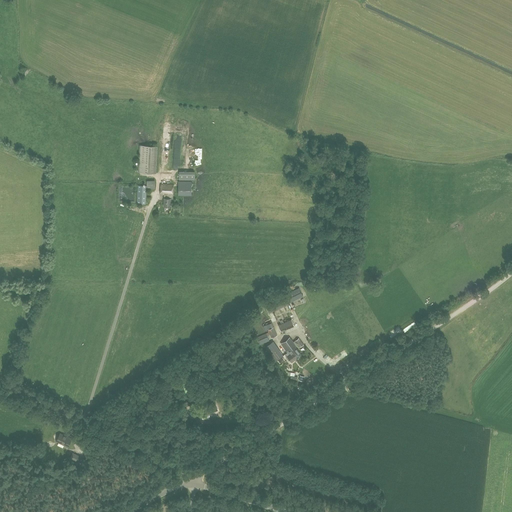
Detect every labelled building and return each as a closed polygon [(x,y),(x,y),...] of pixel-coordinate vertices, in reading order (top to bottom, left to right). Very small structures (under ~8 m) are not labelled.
[(140,145),(139,172),(156,172),(157,146),(140,145)] [(180,179),(195,178),(195,170),(180,171),(180,179)] [(147,188),(155,188),(155,180),(150,180),(150,183),(147,183),(147,188)] [(191,195),(191,181),(178,181),(178,195),(191,195)] [(163,206),(167,206),(170,207),(170,199),(172,199),(173,185),(160,184),(159,195),(164,195),(163,206)] [(145,204),(146,186),(137,185),(136,203),(145,204)] [(265,305),(269,313),(303,296),(299,288),(265,305)] [(294,326),(291,319),(278,325),(281,332),(294,326)] [(267,330),(271,338),(277,335),(273,327),(271,322),(265,325),(267,330)] [(269,341),(267,337),(270,336),(268,332),(256,337),(259,344),(269,341)] [(281,343),(286,351),(287,352),(285,354),(290,362),(295,358),(301,355),(295,347),(298,345),(299,347),(303,344),(298,338),(293,342),(289,337),(281,343)] [(273,341),(265,346),(276,361),(283,355),(273,341)] [(202,420),(211,416),(210,413),(213,412),(210,405),(198,410),(202,420)] [(60,433),(56,441),(68,447),(71,439),(60,433)] [(81,456),(73,452),(69,458),(79,462),(81,456)]
